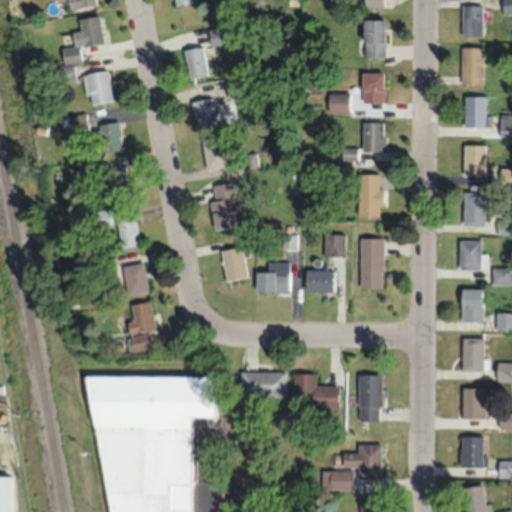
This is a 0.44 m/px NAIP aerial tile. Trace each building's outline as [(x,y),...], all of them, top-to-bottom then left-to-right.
[(68,0),(69,9),(96,6),(95,0),(68,0)] [(511,12),(511,0),(501,0),(501,12),(511,12)] [(461,4),(461,35),(482,35),(482,4),(461,4)] [(78,19),(83,46),(103,43),(98,15),(78,19)] [(362,57),(383,57),(383,20),(362,20),(362,57)] [(210,30),(213,43),(229,40),(226,27),(210,30)] [(187,78),(208,75),(203,45),(182,49),(187,78)] [(81,62),(79,47),(62,48),(64,63),(81,62)] [(482,47),(460,47),(460,84),(482,84),(482,47)] [(70,64),(57,70),(63,83),(76,77),(70,64)] [(112,100),(107,70),(82,74),(88,105),(112,100)] [(383,72),(361,72),(361,103),(383,103),(383,72)] [(327,113),(349,113),(349,93),(327,93),(327,113)] [(463,126),(487,126),(487,95),(463,95),(463,126)] [(197,130),(217,125),(211,97),(190,102),(197,130)] [(87,130),(85,114),(68,116),(70,132),(87,130)] [(499,137),(511,136),(511,114),(499,114),(499,137)] [(121,150),(119,121),(98,123),(101,152),(121,150)] [(361,151),(384,151),(384,122),(361,122),(361,151)] [(200,140),(206,170),(229,166),(223,135),(200,140)] [(486,144),(463,144),(463,180),(486,180),(486,144)] [(257,165),(256,154),(243,155),(243,166),(257,165)] [(78,176),(93,175),(92,164),(77,165),(78,176)] [(130,198),(123,164),(102,168),(109,202),(130,198)] [(381,174),(357,174),(357,216),(381,216),(381,174)] [(239,226),(230,182),(212,185),(215,200),(209,202),(215,230),(239,226)] [(463,224),(483,224),(483,192),(463,192),(463,224)] [(116,220),(120,247),(138,244),(134,217),(116,220)] [(322,255),(343,255),(343,234),(322,234),(322,255)] [(382,238),(359,238),(359,288),(382,288),(382,238)] [(458,239),(458,267),(479,267),(479,239),(458,239)] [(224,280),(245,278),(243,247),(221,248),(224,280)] [(125,295),(147,292),(143,262),(121,265),(125,295)] [(254,292),(288,292),(288,262),(266,262),(266,271),(254,271),(254,292)] [(492,283),(510,283),(510,268),(492,268),(492,283)] [(332,291),(332,269),(304,269),(304,291),(332,291)] [(459,321),(482,321),(482,288),(459,288),(459,321)] [(155,328),(148,301),(129,305),(133,320),(125,322),(129,335),(155,328)] [(495,331),(511,330),(511,311),(495,312),(495,331)] [(461,370),(482,370),(482,338),(461,338),(461,370)] [(511,381),(511,362),(496,362),(496,381),(511,381)] [(285,372),(240,372),(240,397),(285,397),(285,372)] [(292,410),(337,411),(337,386),(315,385),(315,374),(293,373),(292,410)] [(357,422),(381,422),(381,374),(357,374),(357,422)] [(213,378),(101,377),(100,511),(188,511),(189,417),(213,417),(213,378)] [(482,418),(482,388),(460,388),(460,418),(482,418)] [(511,410),(498,411),(498,429),(511,429),(511,410)] [(482,436),(459,436),(459,466),(482,466),(482,436)] [(380,444),(357,444),(357,452),(331,452),(331,468),(320,468),(320,488),(352,488),(352,468),(356,468),(356,479),(380,479),(380,444)] [(511,476),(511,459),(497,459),(497,477),(511,476)] [(0,474),(0,511),(9,511),(10,474),(0,474)] [(484,511),(482,484),(460,486),(462,511),(484,511)] [(382,511),(381,499),(359,501),(359,511),(382,511)]
